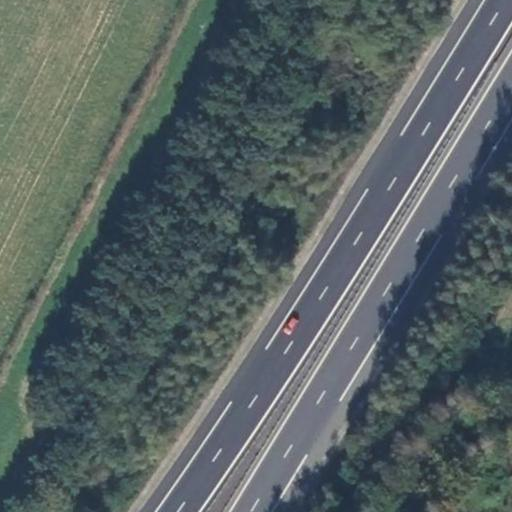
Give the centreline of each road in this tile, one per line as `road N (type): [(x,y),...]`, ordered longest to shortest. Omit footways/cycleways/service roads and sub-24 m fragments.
road 1 (motorway): [(511,4),(183,511)]
road 2 (motorway): [(257,511),(511,100)]
